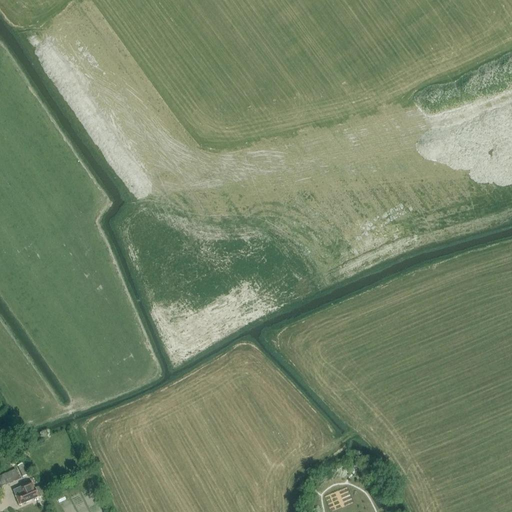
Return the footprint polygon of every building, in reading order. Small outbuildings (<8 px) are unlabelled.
[(11,466),(24,460),(22,454),(9,460),(11,466)] [(352,467),(358,469),(360,459),(355,457),(352,467)] [(23,464),(18,466),(23,477),(28,475),(23,464)] [(0,488),(20,479),(15,469),(0,476),(0,488)] [(20,505),(38,497),(31,483),(13,491),(20,505)] [(308,484),(305,489),(314,495),(317,490),(308,484)]
